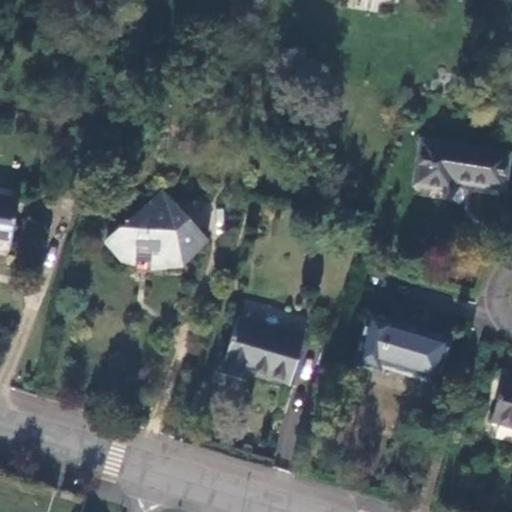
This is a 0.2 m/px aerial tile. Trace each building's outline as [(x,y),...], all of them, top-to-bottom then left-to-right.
[(502,191),(508,155),(421,140),(413,187),(452,193),(454,183),(502,191)] [(169,199),(162,191),(149,202),(163,204),(169,199)] [(0,242),(8,243),(15,198),(0,196),(0,242)] [(117,258),(186,263),(208,242),(169,199),(163,204),(149,202),(104,242),(117,258)] [(451,339),(368,314),(353,364),(379,373),(381,367),(437,385),(451,339)] [(238,316),(219,375),(244,383),(247,372),(288,386),(304,338),(238,316)] [(317,363),(326,367),(331,348),(323,345),(317,363)] [(511,379),(504,377),(490,423),(511,429),(511,379)]
